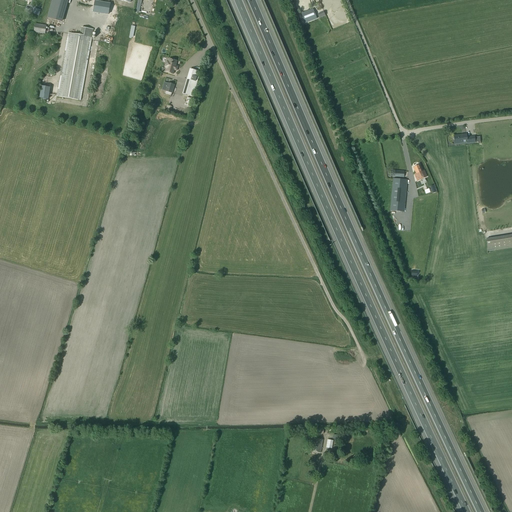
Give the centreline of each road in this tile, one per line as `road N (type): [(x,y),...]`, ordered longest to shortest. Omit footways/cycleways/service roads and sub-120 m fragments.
road 1 (motorway): [(237,0),(466,511)]
road 2 (motorway): [(480,511),(251,0)]
road 3 (track): [(266,0),(439,399)]
road 4 (unclassified): [(362,359),(192,0)]
road 5 (unclassified): [(511,117),(401,130),(346,0)]
